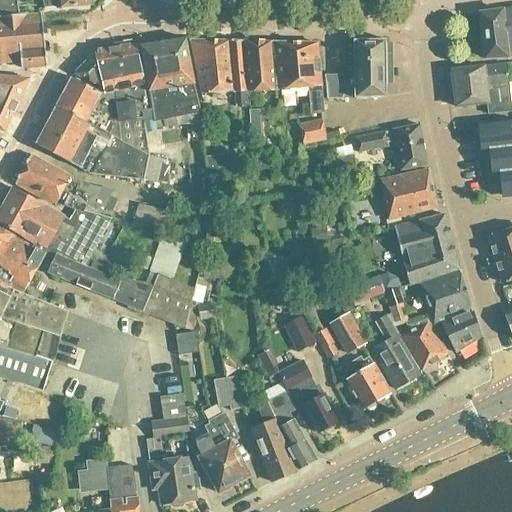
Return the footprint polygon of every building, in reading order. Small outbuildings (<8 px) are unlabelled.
[(15,0),(0,0),(0,14),(0,17),(18,15),(15,0)] [(44,0),(45,9),(93,5),(93,3),(97,0),(44,0)] [(511,8),(494,11),(481,13),(486,58),(511,56),(511,8)] [(18,15),(0,17),(0,16),(0,64),(23,63),(24,68),(33,68),(47,67),(41,13),(18,15)] [(186,38),(140,46),(142,54),(155,129),(156,129),(157,129),(185,125),(185,127),(200,124),(201,124),(199,112),(188,48),(186,40),(186,38)] [(354,77),(327,77),(329,98),(343,98),(343,95),(355,95),(355,98),(387,98),(387,39),(354,39),(354,77)] [(200,40),(190,40),(192,48),(200,93),(233,92),(232,70),(234,70),(234,64),(232,64),(230,41),(222,40),(205,40),(200,40)] [(247,92),(242,41),(230,41),(232,64),(234,64),(234,70),(232,70),(233,92),(240,92),(240,106),(248,106),(248,92),(247,92)] [(275,90),(273,42),(242,41),(247,92),(248,92),(276,90),(275,90)] [(293,43),(273,42),(275,90),(276,90),(307,88),(308,98),(324,96),(318,48),(318,43),(316,43),(307,43),(300,43),(293,43)] [(99,49),(75,73),(76,74),(94,84),(98,82),(98,84),(102,82),(104,93),(105,94),(114,92),(116,105),(118,116),(120,129),(118,140),(121,141),(135,149),(134,179),(142,180),(157,183),(163,159),(147,155),(142,118),(134,119),(133,112),(148,110),(145,85),(143,86),(135,44),(135,43),(99,49)] [(507,77),(506,65),(452,71),(456,107),(487,104),(488,115),(511,112),(507,77)] [(0,75),(0,107),(13,112),(28,79),(24,78),(24,77),(0,75)] [(118,116),(116,105),(114,92),(105,94),(106,98),(102,99),(98,97),(100,92),(71,77),(56,107),(85,122),(118,140),(120,129),(118,116)] [(324,96),(308,98),(310,114),(324,113),(325,112),(324,96)] [(0,130),(4,132),(13,112),(0,107),(0,130)] [(85,122),(56,107),(36,145),(89,174),(90,175),(134,179),(135,149),(121,141),(118,140),(85,122)] [(322,120),(298,125),(303,145),(326,140),(322,120)] [(511,122),(480,126),(483,150),(491,149),(511,146),(511,122)] [(427,166),(419,125),(354,138),(357,154),(387,148),(386,143),(394,142),(401,172),(427,166)] [(356,165),(351,145),(333,150),(334,160),(327,162),(330,173),(356,165)] [(511,146),(491,149),(493,173),(501,172),(511,170),(511,146)] [(220,168),(235,166),(236,166),(234,154),(205,157),(207,170),(219,169),(220,168)] [(31,155),(23,170),(16,184),(50,203),(55,204),(56,203),(75,210),(83,211),(86,202),(105,208),(112,212),(117,201),(110,197),(113,191),(93,187),(72,178),(31,155)] [(235,166),(220,168),(221,175),(237,173),(235,166)] [(359,181),(360,184),(318,190),(321,209),(339,199),(362,196),(374,194),(382,193),(388,220),(436,208),(428,170),(375,182),(364,184),(363,180),(359,181)] [(511,170),(501,172),(504,195),(511,194),(511,170)] [(75,210),(69,220),(13,189),(0,211),(0,225),(35,245),(46,251),(48,250),(55,253),(69,260),(85,266),(91,255),(112,219),(83,211),(75,210)] [(177,213),(138,204),(133,225),(172,234),(177,213)] [(401,256),(452,243),(445,215),(394,228),(401,256)] [(0,225),(0,280),(23,295),(38,266),(48,271),(47,272),(129,306),(128,309),(146,316),(147,314),(184,329),(190,303),(192,303),(195,289),(194,289),(172,279),(158,273),(157,274),(153,286),(121,276),(119,280),(85,266),(69,260),(55,253),(48,250),(46,251),(35,245),(0,225)] [(494,260),(511,254),(511,229),(487,238),(494,260)] [(161,235),(153,259),(137,254),(134,265),(157,274),(158,273),(171,238),(161,235)] [(185,244),(171,238),(158,273),(172,279),(182,255),(185,244)] [(452,243),(401,256),(409,286),(459,269),(452,243)] [(511,254),(494,260),(501,283),(511,279),(511,254)] [(204,279),(248,278),(248,260),(240,261),(240,260),(204,260),(204,279)] [(448,309),(469,303),(460,272),(420,285),(429,310),(447,305),(448,309)] [(379,276),(364,282),(355,285),(361,302),(385,294),(384,293),(383,288),(379,276)] [(192,303),(203,303),(208,283),(197,280),(195,289),(192,303)] [(67,311),(23,295),(21,297),(12,292),(11,293),(0,287),(0,345),(34,357),(35,355),(43,331),(59,337),(67,311)] [(342,287),(336,290),(342,306),(348,304),(342,287)] [(404,303),(398,289),(384,293),(385,294),(389,308),(402,304),(404,303)] [(192,303),(190,303),(184,329),(193,330),(193,310),(192,303)] [(203,303),(192,303),(193,310),(197,310),(198,319),(214,317),(212,303),(203,305),(203,303)] [(480,339),(469,303),(448,309),(447,305),(429,310),(433,323),(441,321),(457,353),(480,339)] [(402,304),(389,308),(395,323),(407,319),(402,304)] [(293,317),(295,321),(289,324),(301,349),(316,342),(304,317),(302,317),(300,313),(293,317)] [(367,342),(351,314),(331,326),(347,353),(367,342)] [(375,322),(387,341),(372,350),(395,389),(421,375),(396,335),(398,334),(387,316),(375,322)] [(406,323),(409,331),(400,335),(421,371),(423,370),(427,372),(435,367),(434,362),(448,354),(427,323),(424,317),(406,323)] [(0,377),(6,380),(43,392),(47,381),(53,361),(35,355),(34,357),(0,345),(0,377)] [(258,356),(268,377),(278,372),(274,365),(278,363),(271,349),(258,356)] [(369,356),(362,360),(360,357),(346,365),(353,377),(346,381),(363,410),(367,407),(368,409),(375,405),(374,403),(390,394),(373,365),(369,356)] [(310,379),(301,361),(276,374),(286,391),(310,379)] [(237,377),(225,379),(225,381),(225,384),(228,401),(229,404),(231,410),(244,408),(237,377)] [(225,381),(225,379),(214,381),(219,406),(229,404),(228,401),(225,384),(225,381)] [(310,379),(286,391),(290,398),(296,409),(296,408),(304,423),(305,423),(304,421),(309,418),(317,432),(338,421),(317,384),(314,386),(310,379)] [(286,391),(267,401),(278,425),(277,426),(288,447),(287,449),(297,469),(316,460),(293,420),(290,422),(286,414),(296,409),(290,398),(286,391)] [(164,420),(187,417),(184,394),(161,397),(164,420)] [(295,471),(267,401),(265,398),(256,402),(264,425),(251,430),(271,482),(295,471)] [(206,418),(202,410),(192,415),(199,428),(203,426),(209,424),(206,418)] [(210,424),(204,427),(207,433),(233,484),(237,482),(240,483),(245,480),(245,477),(248,476),(230,442),(238,437),(225,414),(209,422),(210,424)] [(0,432),(8,435),(13,420),(0,415),(0,432)] [(187,417),(164,420),(164,421),(152,422),(154,439),(155,439),(190,434),(187,417)] [(199,428),(194,430),(198,438),(196,446),(209,470),(207,472),(218,492),(220,491),(224,492),(230,489),(230,486),(233,484),(207,433),(204,427),(199,429),(199,428)] [(154,439),(147,440),(148,450),(156,449),(155,439),(154,439)] [(50,447),(33,447),(34,463),(51,463),(50,447)] [(199,471),(197,472),(195,458),(150,464),(153,489),(159,488),(161,505),(194,500),(193,490),(201,488),(199,471)] [(109,490),(107,469),(106,459),(86,461),(87,470),(78,471),(80,493),(109,490)] [(109,490),(110,497),(112,509),(101,511),(140,511),(138,497),(136,497),(132,466),(107,469),(109,490)]
